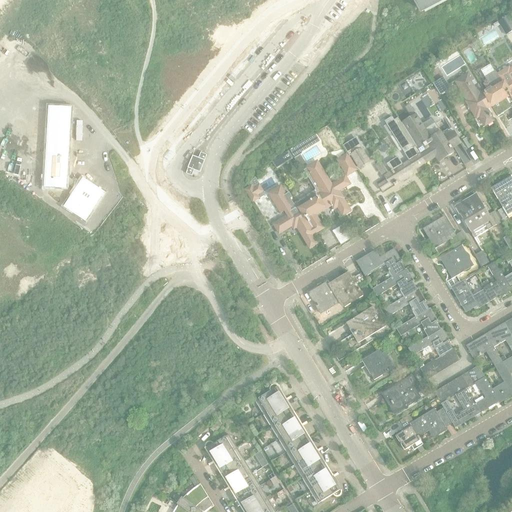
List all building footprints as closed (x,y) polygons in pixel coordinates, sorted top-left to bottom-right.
[(443,0),(415,0),(422,12),(443,0)] [(511,32),(511,23),(508,17),(499,23),(507,36),(511,32)] [(488,96),(481,100),(484,106),(491,102),(493,105),(492,105),(498,116),(506,111),(511,107),(511,99),(508,93),(509,92),(503,83),(502,82),(497,75),(498,75),(495,71),(485,77),(488,82),(485,84),(487,88),(484,90),(488,96)] [(498,75),(497,75),(502,82),(503,83),(509,92),(508,93),(511,99),(511,72),(509,74),(507,72),(499,77),(498,75)] [(467,75),(456,82),(460,89),(462,88),(463,90),(462,92),(466,98),(468,98),(469,100),(466,102),(468,105),(470,103),(472,107),(471,110),(475,116),(477,118),(479,116),(485,126),(487,124),(488,125),(492,122),(492,121),(493,121),(484,106),(481,100),(488,96),(484,90),(481,92),(478,88),(479,87),(477,84),(474,86),(471,82),(474,81),(471,75),(468,77),(467,75)] [(450,88),(443,78),(434,84),(440,95),(450,88)] [(406,117),(415,114),(411,104),(402,108),(406,117)] [(103,193),(83,179),(79,185),(68,178),(67,178),(71,108),(49,107),(45,187),(67,189),(67,184),(69,184),(70,185),(76,189),(65,206),(86,220),(103,193)] [(416,115),(401,124),(425,163),(436,157),(438,160),(439,162),(440,162),(443,160),(454,153),(451,149),(452,148),(453,147),(454,147),(460,143),(461,143),(454,131),(444,138),(435,124),(425,130),(416,115)] [(422,165),(425,163),(401,124),(398,118),(394,121),(392,117),(385,122),(387,125),(384,127),(399,151),(403,149),(410,161),(403,165),(399,158),(388,164),(391,169),(388,171),(387,174),(384,176),(387,180),(390,186),(393,184),(395,186),(409,177),(409,176),(409,173),(422,165)] [(363,150),(357,139),(345,146),(351,157),(352,157),(359,168),(370,162),(363,150)] [(296,145),(289,149),(294,158),(302,154),(301,153),(296,145)] [(316,147),(313,149),(311,147),(302,152),(307,159),(319,152),(316,147)] [(285,161),(292,157),(288,150),(272,161),(278,171),(287,165),(285,161)] [(200,173),(205,160),(207,155),(201,153),(199,158),(193,156),(188,168),(186,173),(192,176),(194,171),(200,173)] [(357,170),(354,165),(348,155),(337,162),(346,176),(357,170)] [(338,191),(349,184),(345,177),(331,185),(316,162),(304,170),(315,189),(313,192),(318,201),(321,199),(320,196),(324,194),(328,203),(330,202),(332,206),(333,206),(333,207),(337,205),(343,214),(349,210),(342,198),(338,191)] [(511,176),(511,177),(492,189),(491,188),(505,212),(509,218),(511,216),(511,176)] [(259,198),(251,185),(244,189),(252,202),(259,198)] [(308,221),(303,213),(296,202),(293,204),(289,199),(291,198),(288,193),(285,195),(280,186),(268,193),(281,213),(286,210),(289,215),(278,222),(274,225),(279,233),(292,225),(295,226),(296,225),(298,228),(300,226),(302,230),(300,232),(309,247),(316,243),(310,234),(311,233),(312,230),(311,228),(312,227),(308,222),(308,221)] [(314,215),(325,209),(323,206),(328,203),(324,194),(320,196),(321,199),(318,201),(313,192),(306,196),(296,202),(303,213),(308,221),(308,222),(312,227),(311,228),(312,230),(311,233),(313,232),(314,231),(315,231),(321,227),(322,226),(317,217),(316,218),(314,215)] [(492,220),(477,197),(468,202),(474,212),(479,222),(481,220),(484,225),(492,220)] [(479,222),(474,212),(468,202),(457,209),(473,235),(485,228),(484,225),(481,220),(479,222)] [(456,236),(445,217),(423,230),(435,249),(443,244),(443,243),(449,239),(453,246),(461,241),(462,243),(467,241),(461,232),(456,236)] [(473,265),(462,246),(455,250),(441,259),(452,278),(461,273),(461,272),(473,265)] [(405,270),(401,263),(402,262),(402,263),(403,262),(402,260),(401,261),(394,249),(380,258),(375,251),(356,262),(365,277),(385,265),(388,269),(387,269),(392,277),(405,270)] [(489,262),(482,251),(475,255),(482,266),(489,262)] [(509,286),(505,278),(495,262),(487,266),(497,282),(493,285),(492,283),(490,284),(488,280),(482,284),(485,289),(492,300),(498,297),(499,298),(499,299),(501,298),(500,297),(511,290),(509,286)] [(417,290),(412,283),(414,282),(415,282),(414,280),(413,281),(406,269),(405,270),(392,277),(372,289),(377,297),(398,285),(400,289),(399,290),(404,298),(417,290)] [(352,298),(348,291),(357,285),(357,286),(366,281),(361,273),(353,278),(349,272),(342,277),(330,284),(329,281),(322,285),(323,287),(320,289),(319,287),(309,293),(316,304),(317,306),(318,306),(321,312),(340,300),(342,304),(352,298)] [(473,296),(470,290),(471,289),(466,279),(460,283),(451,288),(466,312),(478,305),(479,308),(492,300),(485,289),(473,296)] [(362,293),(357,286),(357,285),(348,291),(352,298),(362,293)] [(428,310),(424,303),(425,302),(426,302),(427,302),(426,300),(425,301),(418,289),(417,290),(404,298),(384,309),(389,317),(410,305),(412,309),(412,310),(416,317),(428,310)] [(386,327),(373,307),(346,323),(358,343),(386,327)] [(440,329),(436,323),(437,322),(438,321),(438,320),(437,320),(430,309),(428,310),(416,317),(396,329),(401,337),(421,324),(424,328),(423,329),(428,337),(440,329)] [(493,331),(486,335),(493,348),(505,341),(511,351),(510,351),(511,354),(511,357),(511,358),(511,333),(505,323),(501,326),(502,327),(502,328),(500,330),(499,329),(493,332),(493,331)] [(452,349),(448,342),(449,342),(450,341),(449,340),(448,340),(442,329),(440,329),(428,337),(408,349),(413,357),(433,344),(436,349),(435,349),(440,357),(443,355),(448,352),(452,349)] [(473,342),(466,347),(474,359),(486,353),(495,368),(503,363),(493,348),(486,335),(481,337),(482,339),(483,340),(480,341),(480,340),(474,343),(473,342)] [(395,367),(383,348),(362,361),(374,380),(383,375),(382,375),(395,367)] [(453,349),(452,349),(448,352),(455,363),(460,360),(453,349)] [(455,363),(448,352),(443,355),(449,366),(455,363)] [(449,366),(443,355),(440,357),(437,358),(444,369),(449,366)] [(444,369),(437,358),(432,362),(438,373),(444,369)] [(504,383),(492,390),(499,401),(500,403),(511,395),(511,378),(509,373),(511,371),(511,358),(503,363),(495,368),(504,383)] [(438,373),(432,362),(426,365),(433,376),(438,373)] [(433,376),(426,365),(420,369),(427,380),(433,376)] [(483,375),(478,366),(473,369),(480,381),(485,378),(483,375)] [(480,381),(473,369),(468,373),(475,385),(476,384),(480,381)] [(475,385),(468,373),(462,376),(470,388),(475,385)] [(424,396),(412,376),(398,384),(399,386),(395,388),(394,387),(382,394),(386,400),(390,398),(398,412),(407,406),(406,405),(411,402),(412,403),(424,396)] [(470,388),(462,376),(457,379),(464,391),(467,390),(470,388)] [(499,401),(492,390),(485,378),(480,381),(476,384),(480,391),(481,390),(486,398),(476,405),(480,413),(499,401)] [(464,391),(457,379),(452,382),(459,394),(464,391)] [(459,394),(452,382),(446,386),(453,397),(456,396),(459,394)] [(286,400),(286,399),(278,387),(278,386),(276,385),(274,384),(272,385),(271,386),(270,388),(270,390),(270,391),(255,401),(263,414),(286,400)] [(453,397),(446,386),(441,389),(448,401),(453,397)] [(448,401),(441,389),(434,393),(438,398),(442,404),(448,401)] [(455,428),(480,413),(476,405),(467,390),(464,391),(459,394),(456,396),(460,403),(462,401),(467,410),(457,416),(453,409),(447,413),(453,423),(455,428)] [(271,427),(294,413),(286,400),(263,414),(271,427)] [(453,423),(447,413),(444,408),(437,412),(435,409),(413,422),(411,423),(419,437),(431,429),(436,437),(447,430),(446,428),(453,423)] [(279,440),(302,426),(294,413),(271,427),(279,440)] [(419,437),(411,423),(413,422),(409,415),(400,421),(403,426),(405,424),(406,426),(404,427),(405,430),(396,436),(401,444),(402,443),(406,449),(412,446),(414,450),(423,445),(421,440),(419,437)] [(214,433),(223,425),(219,420),(210,428),(214,433)] [(286,452),(310,438),(302,426),(279,440),(286,452)] [(214,462),(237,448),(229,435),(214,444),(212,443),(211,442),(209,442),(207,443),(206,444),(205,446),(205,448),(206,449),(214,462)] [(294,465),(317,451),(310,438),(286,452),(294,465)] [(245,461),(238,449),(241,447),(240,446),(237,448),(214,462),(222,475),(245,461)] [(302,478),(325,464),(317,451),(294,465),(291,467),(292,468),(295,467),(302,478)] [(230,488),(253,473),(245,461),(222,475),(230,488)] [(310,491),(333,477),(325,464),(302,478),(310,491)] [(237,500),(260,486),(253,473),(230,488),(237,500)] [(342,492),(341,490),(333,477),(310,491),(318,504),(333,495),(334,496),(336,497),(338,497),(340,496),(341,495),(341,493),(342,492)] [(214,506),(201,485),(201,486),(195,490),(190,494),(185,499),(182,497),(177,504),(179,506),(187,511),(202,511),(203,511),(205,510),(206,511),(211,507),(213,506),(214,506)] [(244,511),(247,511),(272,497),(271,495),(267,497),(260,486),(237,500),(244,511)] [(276,511),(269,501),(273,498),(272,497),(247,511),(276,511)]
